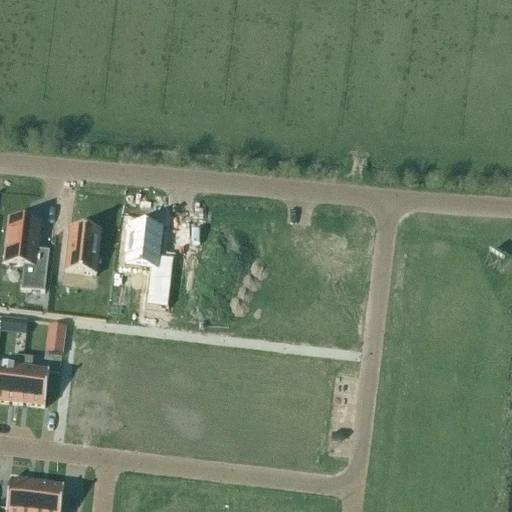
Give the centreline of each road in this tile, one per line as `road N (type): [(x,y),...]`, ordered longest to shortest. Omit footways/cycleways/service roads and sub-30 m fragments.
road 1 (unclassified): [(389,197),(0,161)]
road 2 (residential): [(389,197),(353,489)]
road 3 (residential): [(108,459),(353,489)]
road 4 (unclassified): [(511,207),(389,197)]
